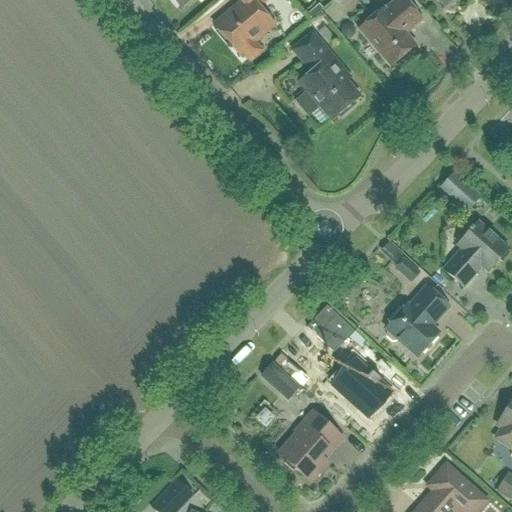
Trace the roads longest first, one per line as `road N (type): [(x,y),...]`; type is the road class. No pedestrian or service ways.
road 1 (residential): [(332,236),(129,0)]
road 2 (tertiary): [(511,57),(332,236)]
road 3 (residential): [(336,511),(480,353),(511,349)]
road 4 (tertiary): [(166,413),(332,236)]
road 5 (residential): [(270,511),(166,413)]
road 6 (tertiary): [(72,511),(166,413)]
